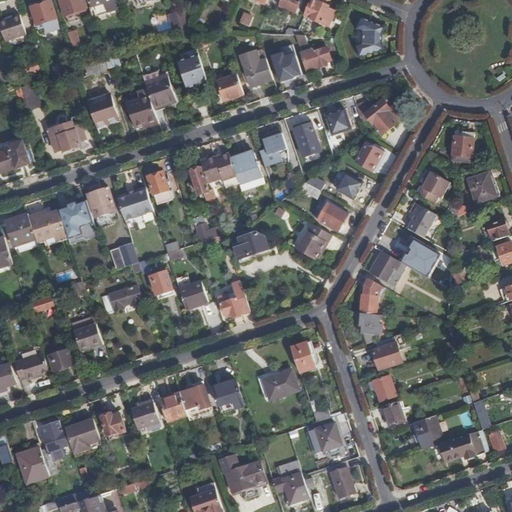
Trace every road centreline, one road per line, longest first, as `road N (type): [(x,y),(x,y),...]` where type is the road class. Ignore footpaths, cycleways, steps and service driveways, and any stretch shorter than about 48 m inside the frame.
road 1 (residential): [(0,199),(413,63)]
road 2 (residential): [(0,418),(325,310)]
road 3 (residential): [(325,310),(444,98)]
road 4 (residential): [(325,310),(390,507)]
road 5 (residential): [(511,466),(390,507)]
